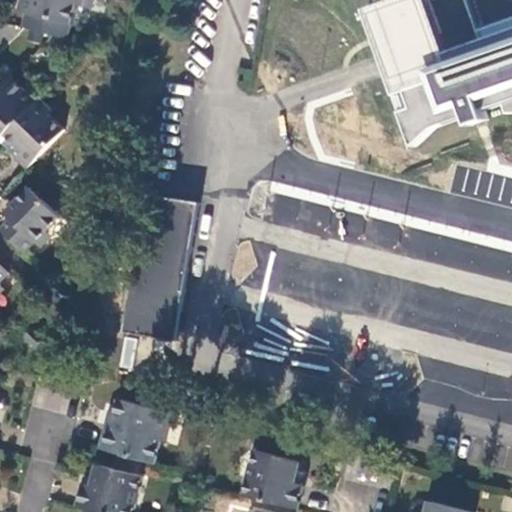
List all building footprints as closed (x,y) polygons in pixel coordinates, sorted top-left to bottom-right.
[(76,0),(22,0),(19,13),(70,27),(75,7),(76,0)] [(82,9),(84,0),(76,0),(75,7),(82,9)] [(511,0),(391,0),(379,5),(395,49),(442,33),(430,0),(465,0),(481,40),(449,52),(402,69),(410,92),(415,107),(403,112),(415,146),(436,127),(468,116),(472,125),(481,122),(489,120),(486,110),(502,105),(504,113),(511,112),(511,0)] [(395,49),(379,5),(368,9),(379,39),(384,54),(390,72),(398,95),(410,92),(402,69),(395,49)] [(0,95),(10,85),(0,75),(0,95)] [(10,85),(0,95),(0,144),(5,139),(37,106),(13,82),(10,85)] [(29,172),(34,166),(65,133),(37,106),(5,139),(22,155),(17,161),(29,172)] [(5,139),(0,144),(17,161),(22,155),(5,139)] [(13,223),(3,233),(26,256),(36,246),(47,234),(60,221),(31,191),(6,216),(13,223)] [(123,331),(177,341),(201,202),(174,197),(173,204),(166,202),(162,195),(148,192),(123,331)] [(54,240),(47,234),(36,246),(42,252),(54,240)] [(0,286),(10,276),(0,265),(0,286)] [(45,342),(32,329),(23,338),(37,351),(45,342)] [(133,369),(136,337),(122,336),(120,368),(133,369)] [(110,427),(102,453),(157,467),(164,444),(172,415),(121,402),(114,428),(110,427)] [(172,415),(164,444),(169,446),(177,416),(172,415)] [(273,504),(299,511),(307,487),(298,485),(303,464),(259,452),(247,498),(273,504)] [(86,486),(80,510),(85,511),(136,511),(145,479),(101,467),(95,489),(86,486)] [(466,511),(433,503),(431,511),(466,511)]
